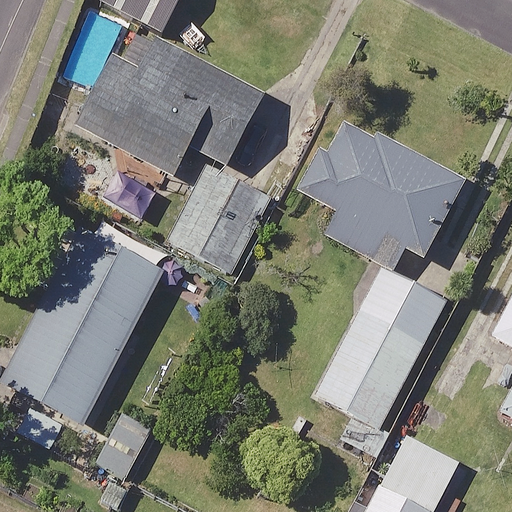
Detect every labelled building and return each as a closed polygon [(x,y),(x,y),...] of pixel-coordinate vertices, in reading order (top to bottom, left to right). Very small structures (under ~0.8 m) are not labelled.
[(260,95),(153,40),(136,71),(106,56),(71,124),(169,174),(185,143),(225,164),(260,95)] [(462,175),(329,113),(293,189),(333,208),(320,234),(372,259),(382,239),(423,259),(462,175)] [(268,196),(202,164),(165,240),(231,272),(268,196)] [(161,271),(78,228),(0,377),(0,379),(82,423),(161,271)] [(442,304),(376,271),(313,395),(379,428),(442,304)] [(511,291),(489,335),(511,346),(511,381),(497,410),(511,418),(511,291)] [(65,424),(25,405),(13,430),(53,450),(65,424)] [(151,430),(119,414),(94,462),(126,478),(151,430)] [(433,511),(459,463),(403,433),(362,511),(433,511)]
